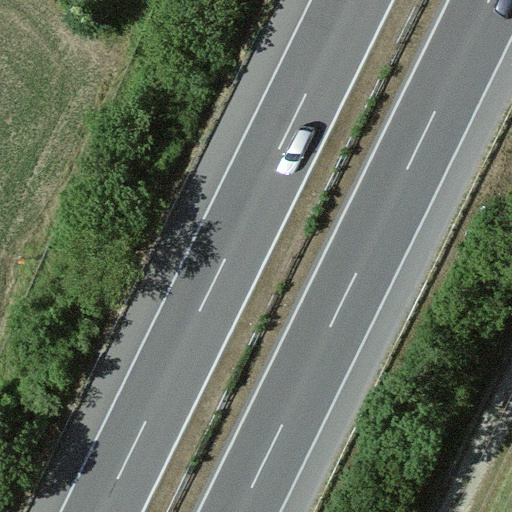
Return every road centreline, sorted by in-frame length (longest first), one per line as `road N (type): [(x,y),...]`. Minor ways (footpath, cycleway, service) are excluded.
road 1 (motorway): [(354,0),(103,511)]
road 2 (motorway): [(240,511),(491,0)]
road 3 (track): [(452,511),(511,390)]
